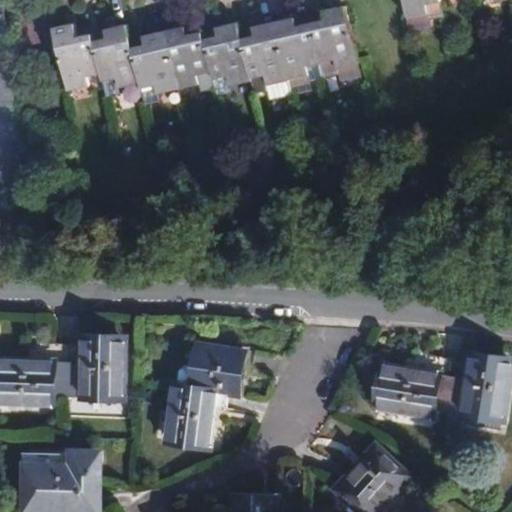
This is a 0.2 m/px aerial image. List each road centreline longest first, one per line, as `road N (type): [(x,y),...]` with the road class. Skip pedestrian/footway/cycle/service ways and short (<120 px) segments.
road 1 (residential): [(337,303),(0,299)]
road 2 (residential): [(146,511),(285,442),(337,303)]
road 3 (residential): [(511,328),(466,314),(337,303)]
